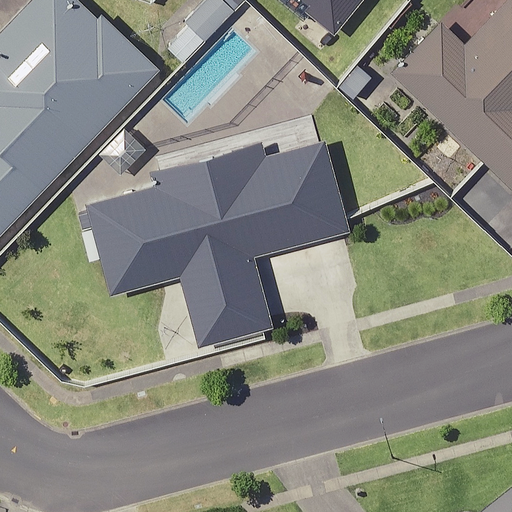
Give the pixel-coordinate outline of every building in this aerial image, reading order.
[(0,236),(157,70),(82,0),(34,0),(0,37),(0,236)] [(240,9),(230,0),(204,0),(166,42),(189,64),(240,9)] [(300,0),(331,24),(349,0),(300,0)] [(511,0),(468,45),(446,24),(399,73),(511,182),(511,0)] [(511,511),(511,493),(488,511),(511,511)]
